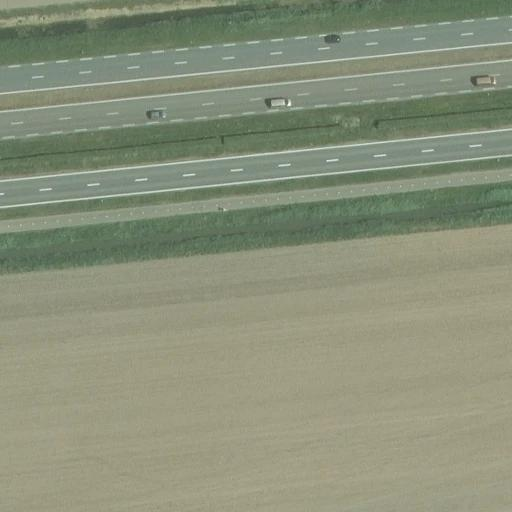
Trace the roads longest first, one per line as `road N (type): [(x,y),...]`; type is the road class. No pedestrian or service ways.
road 1 (primary): [(511,31),(0,81)]
road 2 (primary): [(0,124),(511,75)]
